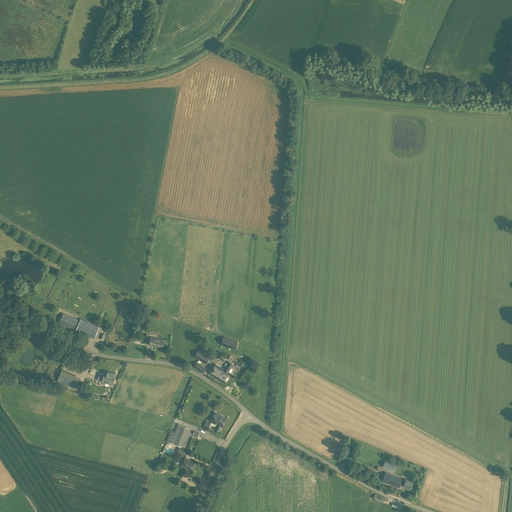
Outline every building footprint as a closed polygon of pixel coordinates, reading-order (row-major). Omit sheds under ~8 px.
[(78,320),(63,313),(59,323),(74,330),(78,320)] [(99,327),(81,319),(76,331),(94,339),(99,327)] [(151,337),(149,345),(162,348),(164,340),(151,337)] [(223,337),(220,345),(235,350),(238,342),(223,337)] [(205,364),(209,357),(198,350),(194,357),(205,364)] [(224,383),(230,374),(229,373),(233,364),(229,361),(224,370),(216,365),(210,374),(224,383)] [(196,362),(193,367),(203,373),(206,368),(196,362)] [(75,389),(80,378),(61,371),(57,381),(63,384),(75,389)] [(115,374),(108,372),(107,375),(104,374),(104,375),(99,373),(97,380),(112,385),(115,374)] [(215,413),(211,422),(217,425),(214,430),(219,432),(221,427),(222,427),(226,418),(215,413)] [(189,428),(178,424),(171,442),(181,447),(189,428)] [(179,448),(176,452),(186,457),(188,452),(179,448)] [(181,465),(191,470),(195,463),(185,458),(181,465)] [(392,469),(395,463),(385,460),(383,466),(392,469)] [(399,488),(400,484),(404,486),(403,486),(410,489),(412,482),(406,480),(405,481),(402,480),(402,479),(385,472),(382,481),(399,488)] [(384,498),(375,494),(373,499),(375,500),(373,502),(380,505),(384,498)]
